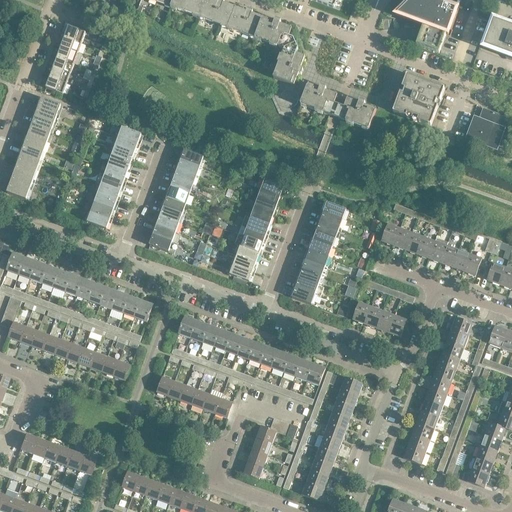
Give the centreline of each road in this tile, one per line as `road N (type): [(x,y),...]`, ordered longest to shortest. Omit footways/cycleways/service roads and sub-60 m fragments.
road 1 (residential): [(298,511),(215,480),(239,418)]
road 2 (residential): [(264,313),(122,262)]
road 3 (residential): [(389,380),(281,338),(264,313)]
road 4 (residential): [(361,466),(487,511)]
road 5 (residential): [(0,452),(8,455),(38,380),(0,364)]
road 6 (residential): [(122,262),(16,224),(0,232)]
road 7 (residential): [(264,313),(307,194)]
road 8 (residential): [(122,262),(164,149)]
